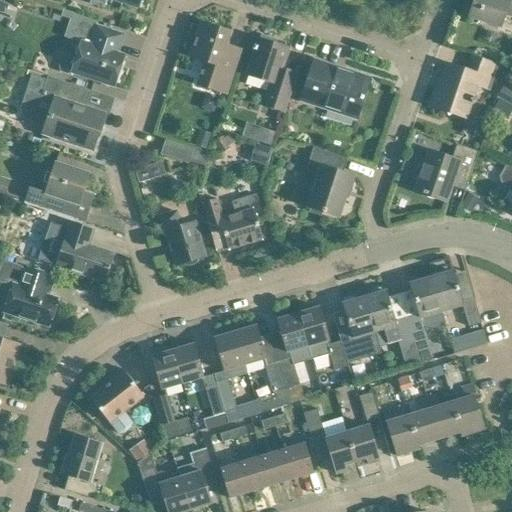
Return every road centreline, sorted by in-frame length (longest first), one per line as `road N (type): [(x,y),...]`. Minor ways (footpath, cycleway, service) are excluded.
road 1 (residential): [(158,315),(114,176),(166,0)]
road 2 (unclassified): [(158,315),(107,333),(60,376),(15,511)]
road 3 (unclassified): [(384,249),(158,315)]
road 4 (residential): [(384,249),(371,212),(423,59)]
road 5 (residential): [(243,0),(423,59)]
road 6 (residential): [(461,511),(452,484),(429,475),(317,511)]
road 7 (unclassified): [(511,251),(466,236),(384,249)]
